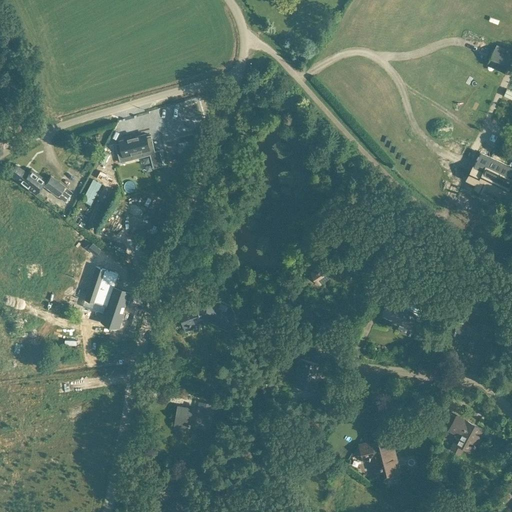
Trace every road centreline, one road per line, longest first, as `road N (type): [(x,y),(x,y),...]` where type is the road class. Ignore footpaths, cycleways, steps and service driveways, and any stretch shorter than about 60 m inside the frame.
road 1 (unclassified): [(105,511),(134,354),(237,74)]
road 2 (unclassified): [(443,224),(360,150),(269,51),(245,37)]
road 3 (unclassified): [(237,74),(62,125),(0,155)]
road 4 (unclassified): [(511,412),(487,379),(348,331)]
